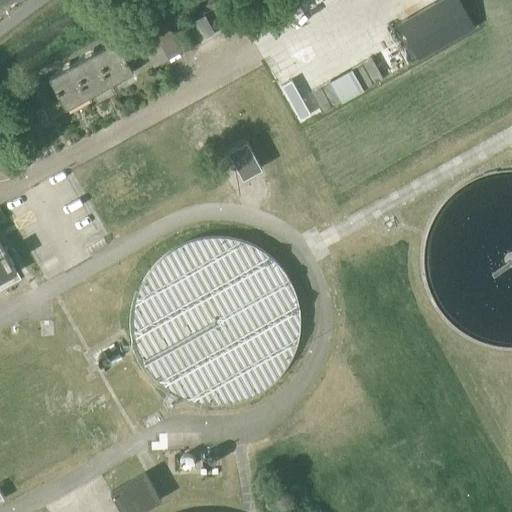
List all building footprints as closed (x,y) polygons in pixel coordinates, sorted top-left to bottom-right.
[(475,27),(459,0),(439,0),(399,23),(419,59),(475,27)] [(158,40),(143,47),(153,66),(190,46),(169,7),(147,20),(154,33),(158,40)] [(205,37),(214,32),(206,18),(197,23),(205,37)] [(143,47),(158,40),(154,33),(140,41),(143,47)] [(93,52),(110,83),(132,71),(116,40),(93,52)] [(71,64),(88,95),(110,83),(93,52),(71,64)] [(65,107),(88,95),(71,64),(49,76),(65,107)] [(50,122),(42,108),(34,112),(42,126),(50,122)] [(247,139),(242,142),(228,150),(243,177),(261,167),(247,139)] [(275,386),(293,365),(303,339),(304,310),(296,285),(280,263),(259,247),(233,239),(206,240),(181,249),(159,265),(145,288),(138,314),(139,340),(150,367),(169,388),(194,401),(222,406),(250,401),(275,386)] [(0,280),(16,272),(0,242),(0,280)] [(145,473),(110,492),(121,511),(138,511),(161,500),(145,473)]
